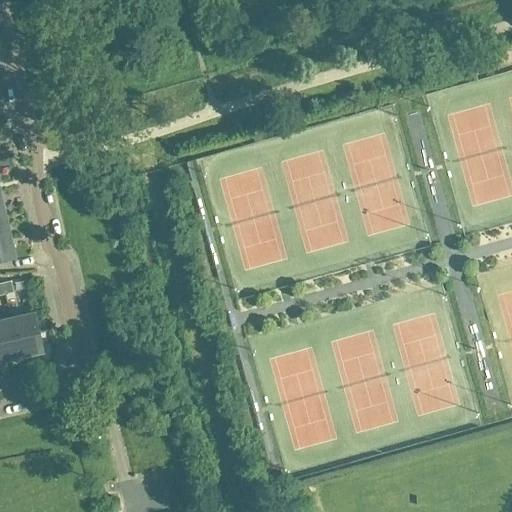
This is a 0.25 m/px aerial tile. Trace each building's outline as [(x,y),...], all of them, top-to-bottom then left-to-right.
[(0,238),(9,237),(4,215),(0,215),(0,238)] [(0,261),(14,259),(9,237),(0,238),(0,261)] [(2,282),(5,294),(13,292),(10,281),(2,282)] [(34,314),(11,319),(20,356),(43,351),(34,314)] [(11,319),(0,321),(0,360),(20,356),(11,319)]
